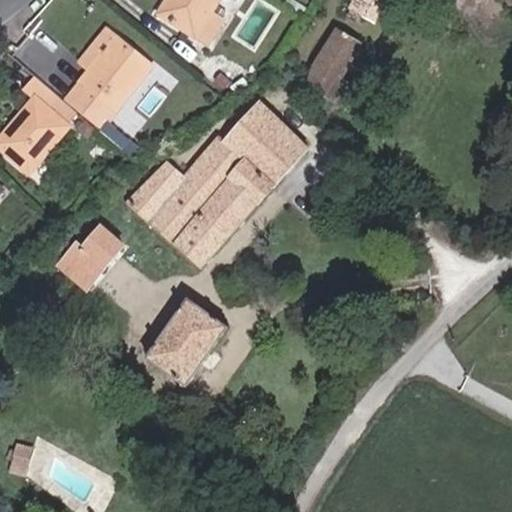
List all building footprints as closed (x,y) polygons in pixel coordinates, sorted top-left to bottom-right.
[(162,0),(145,24),(153,29),(169,9),(166,0),(162,0)] [(206,34),(193,25),(211,0),(166,0),(169,9),(153,29),(190,56),(206,34)] [(358,0),(380,11),(386,0),(358,0)] [(324,59),(346,71),(367,34),(345,23),(324,59)] [(50,77),(68,93),(96,61),(78,46),(50,77)] [(54,125),(78,145),(136,77),(104,52),(96,61),(68,93),(46,118),(54,125)] [(348,97),(359,78),(346,71),(324,59),(322,63),(315,78),(348,97)] [(134,107),(149,117),(177,77),(161,67),(134,107)] [(0,178),(8,185),(42,148),(37,143),(54,125),(46,118),(13,90),(0,104),(0,105),(13,117),(0,130),(0,178)] [(131,208),(197,264),(298,143),(253,105),(240,116),(233,109),(198,141),(204,147),(173,182),(160,171),(131,208)] [(51,262),(84,288),(121,247),(101,229),(83,249),(70,239),(51,262)] [(141,358),(183,386),(223,330),(180,301),(141,358)] [(21,464),(31,447),(17,439),(8,457),(21,464)] [(21,464),(8,457),(5,461),(19,469),(21,464)]
